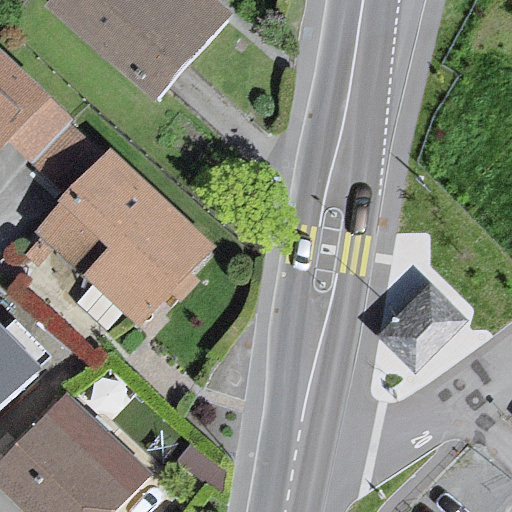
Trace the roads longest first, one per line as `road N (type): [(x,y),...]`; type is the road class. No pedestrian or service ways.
road 1 (tertiary): [(360,0),(291,437)]
road 2 (residential): [(291,437),(353,443),(457,402)]
